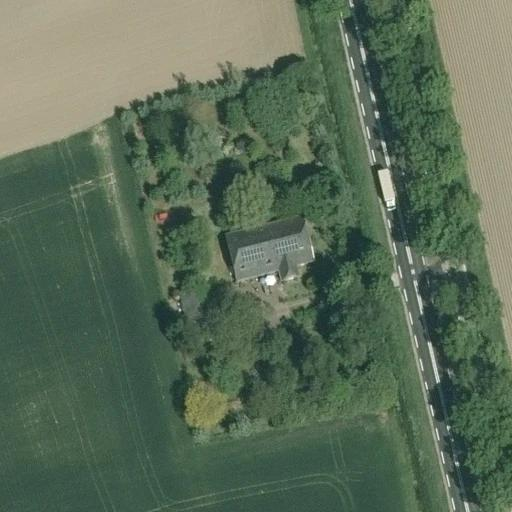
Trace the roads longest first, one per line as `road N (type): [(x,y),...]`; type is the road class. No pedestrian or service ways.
road 1 (unclassified): [(510,511),(388,0)]
road 2 (primary): [(463,511),(345,0)]
